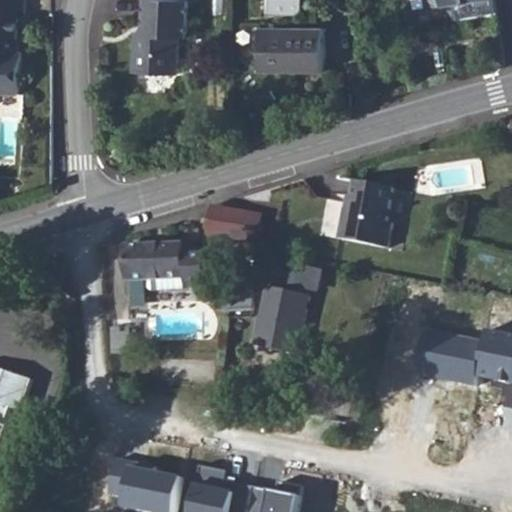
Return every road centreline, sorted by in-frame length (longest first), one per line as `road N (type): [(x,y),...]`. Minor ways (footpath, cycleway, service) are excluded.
road 1 (residential): [(84,213),(107,415),(511,499)]
road 2 (secondary): [(84,213),(511,91)]
road 3 (residential): [(84,213),(75,62),(80,0)]
